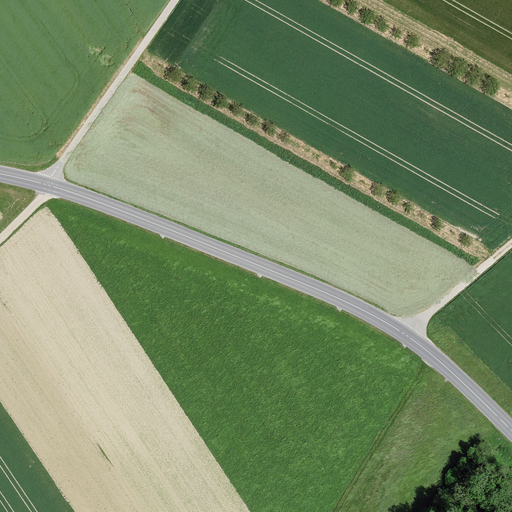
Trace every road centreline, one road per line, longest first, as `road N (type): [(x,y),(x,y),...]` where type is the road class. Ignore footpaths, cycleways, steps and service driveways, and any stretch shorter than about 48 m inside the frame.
road 1 (tertiary): [(511,430),(404,333),(364,311),(80,195),(0,176)]
road 2 (track): [(175,0),(45,185)]
road 3 (track): [(511,243),(404,333)]
